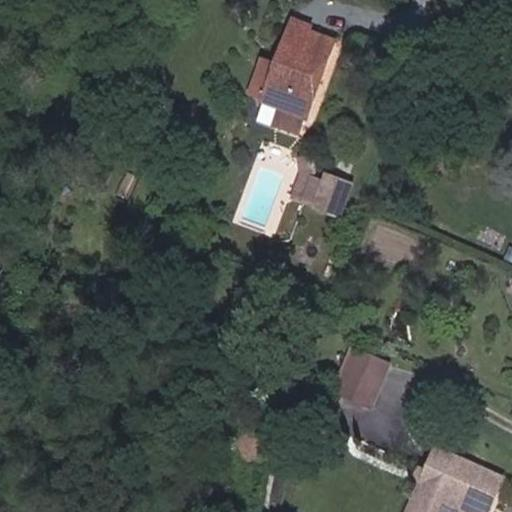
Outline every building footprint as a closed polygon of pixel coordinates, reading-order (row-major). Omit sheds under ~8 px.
[(314,118),(324,89),(334,61),(340,43),(317,35),(319,28),(298,21),(284,65),(268,60),(257,96),(271,101),(314,118)] [(323,177),(322,162),(308,164),(310,178),(323,177)] [(311,207),(323,177),(310,178),(300,202),(311,207)] [(347,220),(359,189),(335,180),(323,211),(347,220)] [(354,370),(345,367),(332,405),(342,409),(354,370)] [(384,380),(354,370),(342,409),(370,419),(384,380)] [(440,511),(445,498),(478,511),(491,477),(423,451),(400,511),(440,511)] [(477,511),(478,511),(445,498),(440,511),(450,511),(451,510),(456,511),(477,511)]
